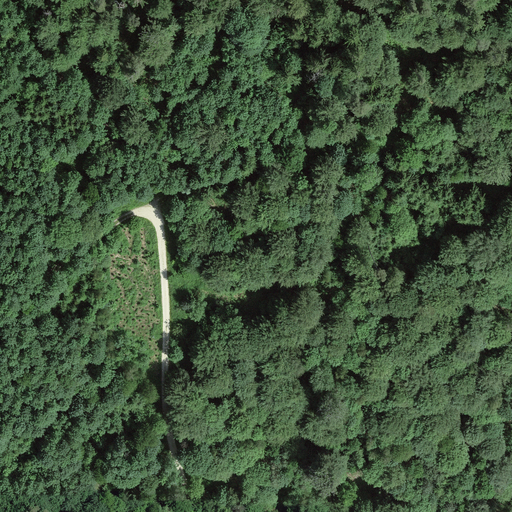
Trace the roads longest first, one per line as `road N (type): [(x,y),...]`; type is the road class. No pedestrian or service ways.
road 1 (track): [(191,511),(166,423),(156,198)]
road 2 (track): [(156,198),(86,100),(47,64),(14,0)]
road 3 (track): [(349,158),(294,156),(156,198)]
